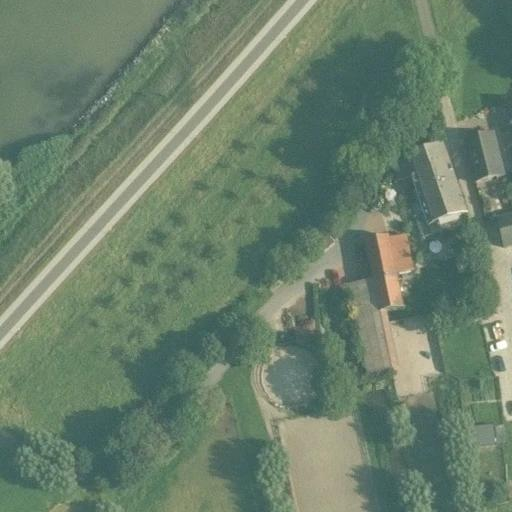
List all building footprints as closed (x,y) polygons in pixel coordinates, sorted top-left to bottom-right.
[(511,107),(502,110),(511,149),(511,107)] [(502,177),(492,136),(463,143),(473,184),(502,177)] [(428,227),(466,214),(443,145),(406,158),(407,162),(392,168),(397,184),(411,179),(428,227)] [(504,250),(511,247),(511,217),(496,221),(504,250)] [(388,242),(387,238),(363,243),(372,282),(348,287),(367,377),(393,372),(380,315),(403,310),(397,283),(396,277),(414,274),(407,238),(388,242)]
